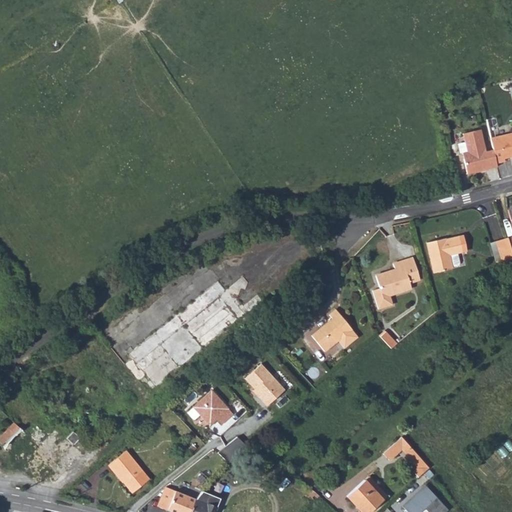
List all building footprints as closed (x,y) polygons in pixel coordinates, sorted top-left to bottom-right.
[(484,153),(479,130),(461,134),(465,153),(459,155),(464,175),(496,168),(495,164),(492,151),(484,153)] [(511,133),(489,139),(492,151),(495,164),(504,162),(503,159),(511,157),(511,133)] [(461,235),(457,236),(461,252),(466,251),(461,235)] [(424,243),(432,274),(451,268),(447,255),(455,253),(461,252),(457,236),(443,239),(424,243)] [(489,242),(497,268),(511,256),(507,240),(506,236),(489,242)] [(459,265),(455,253),(447,255),(451,268),(457,267),(459,265)] [(372,291),(379,310),(393,306),(390,296),(410,290),(409,285),(406,276),(417,273),(412,259),(393,265),(394,269),(374,275),(379,289),(372,291)] [(420,281),(417,273),(406,276),(409,285),(420,281)] [(241,276),(224,290),(218,295),(234,315),(240,310),(244,315),(261,301),(241,276)] [(131,359),(123,365),(137,383),(144,377),(148,381),(145,384),(150,391),(196,354),(244,315),(240,310),(234,315),(218,295),(224,290),(216,282),(178,313),(127,354),(131,359)] [(332,320),(312,337),(325,352),(338,341),(344,349),(358,338),(335,311),(328,316),(332,320)] [(385,333),(380,337),(390,349),(396,345),(385,333)] [(285,389),(261,364),(245,379),(258,392),(256,394),(268,406),(285,389)] [(211,390),(192,406),(208,425),(215,420),(220,425),(232,415),(211,390)] [(11,436),(19,428),(12,422),(5,431),(0,436),(0,444),(2,446),(11,436)] [(414,472),(418,477),(427,468),(400,437),(381,454),(387,460),(400,449),(402,447),(406,451),(403,453),(417,468),(414,472)] [(253,438),(248,443),(255,449),(260,444),(253,438)] [(219,454),(228,463),(235,457),(226,448),(219,454)] [(125,451),(109,465),(113,471),(115,470),(124,481),(122,481),(132,493),(149,479),(125,451)] [(369,477),(364,481),(382,501),(387,497),(369,477)] [(364,481),(346,497),(360,511),(370,511),(382,501),(364,481)] [(422,486),(400,506),(404,511),(442,511),(444,511),(422,486)] [(157,507),(169,511),(188,511),(193,499),(165,488),(157,507)] [(212,511),(218,499),(200,492),(194,499),(193,499),(188,511),(212,511)]
